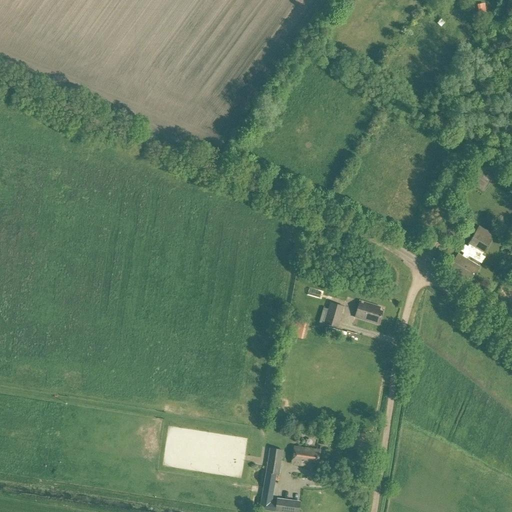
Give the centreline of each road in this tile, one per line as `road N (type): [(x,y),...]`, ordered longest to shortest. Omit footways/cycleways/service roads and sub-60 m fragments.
road 1 (unclassified): [(511,341),(399,252),(0,80)]
road 2 (track): [(374,511),(408,303),(425,268)]
road 3 (track): [(0,477),(220,511)]
